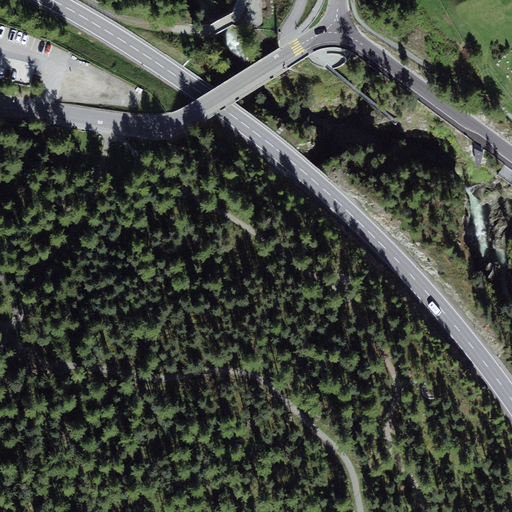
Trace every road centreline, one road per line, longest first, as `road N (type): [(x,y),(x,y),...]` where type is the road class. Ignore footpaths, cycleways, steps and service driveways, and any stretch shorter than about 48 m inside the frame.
road 1 (primary): [(511,399),(414,277),(301,169),(203,94),(52,0)]
road 2 (track): [(112,120),(151,168),(343,293),(398,381),(391,446),(424,511)]
road 3 (track): [(359,511),(345,461),(260,378),(238,370),(161,379),(43,367),(0,326)]
road 4 (track): [(112,120),(83,216),(47,259),(0,341)]
road 5 (tertiary): [(335,33),(355,39),(511,155)]
road 6 (tertiary): [(335,33),(312,38),(178,120)]
road 7 (tertiary): [(0,102),(149,124),(178,120)]
